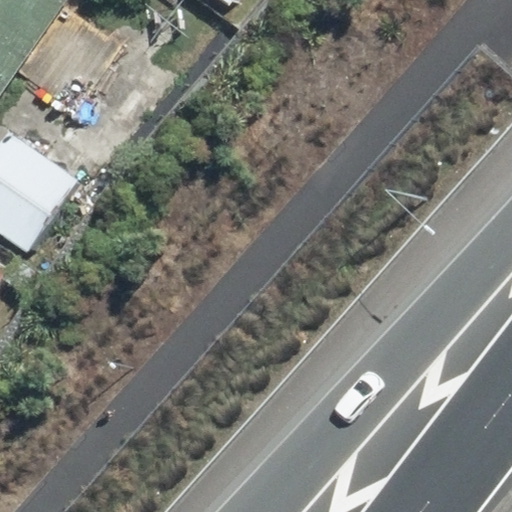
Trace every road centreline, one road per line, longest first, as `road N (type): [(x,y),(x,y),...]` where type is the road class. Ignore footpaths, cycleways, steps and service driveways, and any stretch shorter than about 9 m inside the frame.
road 1 (motorway): [(253,511),(511,201)]
road 2 (motorway): [(425,511),(511,390)]
